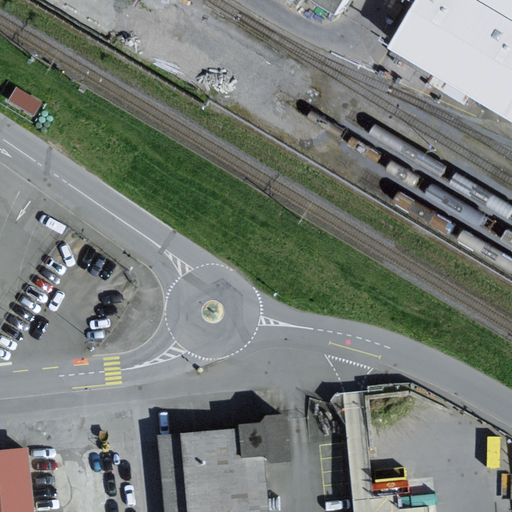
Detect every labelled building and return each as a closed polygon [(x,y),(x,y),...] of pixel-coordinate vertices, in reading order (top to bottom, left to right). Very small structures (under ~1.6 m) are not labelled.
[(178,11),(160,0),(50,0),(149,58),(178,11)] [(364,0),(342,0),(359,10),(364,0)] [(511,0),(423,0),(396,46),(511,115),(511,0)] [(238,428),(157,434),(163,511),(269,511),(265,457),(271,462),(292,461),(288,418),(284,414),(267,416),(261,423),(238,425),(238,428)] [(36,511),(30,451),(0,454),(0,511),(36,511)]
